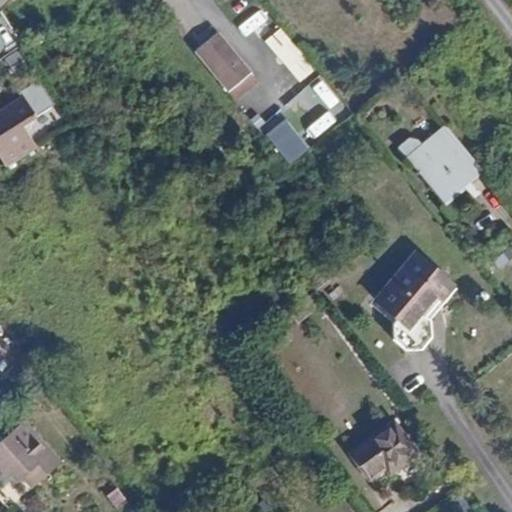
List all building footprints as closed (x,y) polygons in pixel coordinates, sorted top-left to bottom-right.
[(3,11),(0,13),(0,60),(24,44),(3,11)] [(300,84),(316,72),(285,27),(269,39),(300,84)] [(198,46),(230,87),(248,71),(215,31),(198,46)] [(325,110),(336,103),(322,79),(310,86),(325,110)] [(0,128),(0,152),(8,163),(33,145),(28,138),(55,117),(39,93),(24,105),(27,110),(0,128)] [(401,151),(449,210),(469,193),(467,191),(487,174),(449,128),(427,147),(423,142),(414,140),(401,151)] [(415,255),(377,302),(399,320),(413,332),(424,318),(452,285),(415,255)] [(394,325),(396,343),(402,351),(425,350),(434,340),(431,322),(424,318),(413,332),(399,320),(394,325)] [(28,421),(0,443),(0,479),(9,480),(2,486),(16,503),(64,463),(28,421)] [(351,453),(371,479),(387,467),(392,473),(417,453),(394,422),(351,453)] [(0,487),(0,494),(11,507),(16,503),(2,486),(0,487)]
